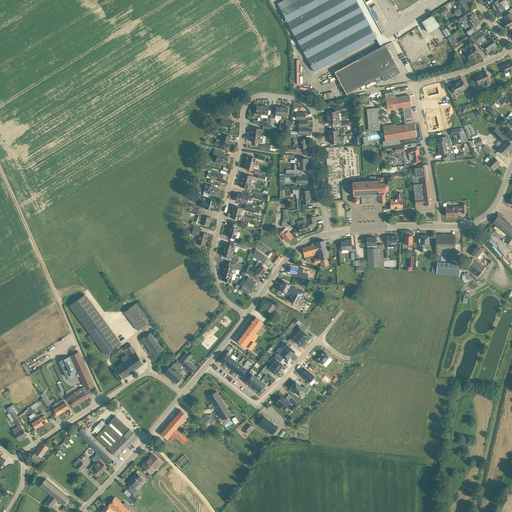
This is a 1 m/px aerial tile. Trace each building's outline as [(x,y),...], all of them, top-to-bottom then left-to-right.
[(283,0),(277,3),(280,9),(300,45),(314,71),(376,38),(356,2),(354,0),(283,0)] [(455,10),(454,15),(456,15),(457,16),(469,8),(466,4),(467,3),(464,0),(459,0),(456,3),(460,9),(457,10),(455,10)] [(497,0),(490,4),(493,9),(494,8),(497,14),(505,9),(504,9),(508,6),(504,0),(497,0)] [(446,7),(438,12),(441,16),(441,17),(449,11),(446,7)] [(461,22),(465,26),(477,18),(474,13),(472,14),(470,11),(458,18),(461,22)] [(511,15),(510,13),(508,14),(504,17),(506,20),(502,22),(506,29),(511,25),(511,15)] [(420,21),(427,32),(438,25),(431,14),(420,21)] [(466,32),(469,35),(471,34),(481,27),(479,24),(481,23),(477,18),(465,26),(464,27),(465,29),(466,29),(467,28),(469,30),(466,32)] [(446,27),(441,30),(446,37),(450,34),(446,27)] [(473,45),(477,42),(476,40),(472,35),(468,38),(473,45)] [(476,40),(477,42),(482,50),(485,48),(488,52),(493,49),(487,41),(483,35),(476,40)] [(489,40),(487,41),(493,49),(497,46),(490,35),(487,37),(489,40)] [(458,42),(455,37),(449,41),(452,46),(458,42)] [(335,72),(347,94),(375,78),(378,82),(383,80),(383,81),(400,72),(385,45),(335,72)] [(465,52),(470,59),(475,55),(476,56),(479,54),(474,46),(465,52)] [(511,60),(500,66),(504,74),(511,69),(511,60)] [(490,85),(488,80),(489,80),(485,71),(481,73),(481,74),(475,77),(477,82),(478,85),(484,82),(486,87),(490,85)] [(453,90),(452,91),(453,93),(454,93),(455,94),(466,89),(462,80),(450,85),(453,90)] [(446,96),(443,86),(438,87),(438,86),(435,87),(434,86),(432,87),(430,88),(425,89),(426,94),(427,94),(428,97),(435,95),(435,98),(446,96)] [(503,90),(504,91),(509,97),(511,94),(511,93),(506,87),(503,90)] [(465,93),(469,100),(476,97),(472,90),(465,93)] [(385,93),(388,110),(403,107),(405,123),(413,122),(410,106),(411,106),(409,96),(396,98),(395,91),(385,93)] [(496,100),(500,105),(508,98),(504,93),(496,100)] [(261,118),(261,115),(261,114),(262,106),(257,105),(256,114),(253,113),(252,117),(260,118),(261,118)] [(485,110),(492,117),(497,113),(489,106),(485,110)] [(367,109),(369,131),(379,130),(377,108),(367,109)] [(439,110),(429,112),(430,117),(429,117),(430,120),(429,120),(430,123),(430,125),(431,125),(432,130),(437,129),(436,128),(439,127),(438,121),(441,120),(439,110)] [(222,118),(220,125),(231,128),(233,121),(228,119),(229,118),(230,114),(221,112),(216,114),(216,116),(222,118)] [(399,139),(416,136),(414,123),(396,126),(396,124),(383,126),(386,146),(400,144),(399,139)] [(463,125),(467,137),(474,135),(469,123),(463,125)] [(329,134),(328,134),(328,137),(337,136),(337,134),(337,133),(339,133),(339,130),(347,130),(347,126),(342,126),(333,127),(333,130),(329,131),(329,134)] [(461,134),(459,134),(461,142),(468,141),(462,128),(460,128),(461,134)] [(500,148),(498,150),(504,155),(504,154),(504,155),(507,153),(506,152),(511,146),(511,144),(496,128),(491,133),(501,142),(497,146),(500,148)] [(222,134),(221,140),(217,139),(215,144),(220,145),(229,147),(230,143),(229,143),(231,136),(222,134)] [(260,135),(251,134),(250,141),(262,143),(263,136),(260,135)] [(437,146),(437,148),(452,145),(451,138),(447,136),(439,138),(440,141),(437,142),(438,145),(437,146)] [(468,141),(471,148),(475,147),(482,145),(481,138),(474,140),(468,141)] [(307,139),(299,139),(299,144),(295,144),(293,144),(293,146),(296,146),(296,148),(307,148),(307,139)] [(452,145),(437,148),(438,151),(439,151),(440,155),(442,154),(443,158),(450,156),(450,160),(463,157),(462,152),(454,154),(452,145)] [(491,150),(485,145),(482,149),(487,154),(491,150)] [(408,150),(410,160),(413,159),(414,164),(420,163),(418,148),(408,150)] [(215,162),(226,165),(228,157),(223,156),(224,152),(215,149),(212,157),(216,159),(215,162)] [(491,161),(488,164),(493,168),(494,169),(497,166),(496,165),(499,162),(494,157),(494,158),(490,154),(487,157),(491,161)] [(248,156),(246,162),(258,165),(259,162),(255,161),(256,158),(248,156)] [(258,165),(246,162),(245,168),(253,171),(254,167),(258,168),(258,165)] [(418,167),(411,168),(415,205),(423,204),(423,205),(433,204),(428,164),(418,165),(418,167)] [(210,179),(217,180),(221,182),(223,174),(217,173),(217,172),(213,171),(212,171),(210,179)] [(243,174),(242,180),(251,182),(251,180),(255,180),(256,177),(243,174)] [(353,182),(353,184),(352,184),(352,185),(353,187),(350,187),(350,191),(353,191),(353,193),(353,194),(353,196),(355,196),(355,198),(354,198),(353,199),(353,202),(355,204),(358,203),(359,202),(359,199),(361,199),(362,204),(376,203),(376,202),(379,202),(379,203),(385,202),(385,201),(390,201),(390,199),(389,190),(387,190),(388,190),(388,189),(389,188),(389,187),(389,186),(388,185),(388,184),(387,184),(387,183),(386,183),(385,183),(384,183),(384,177),(378,177),(378,180),(373,181),(373,180),(370,180),(370,181),(360,181),(358,181),(353,182)] [(251,182),(242,180),(240,187),(252,190),(253,186),(250,185),(251,182)] [(212,187),(212,186),(206,184),(205,188),(208,189),(207,193),(216,195),(218,188),(212,187)] [(300,186),(293,186),(293,190),(293,193),(298,193),(298,198),(311,197),(310,194),(309,194),(309,190),(300,191),(300,186)] [(235,201),(247,204),(248,200),(251,201),(252,196),(249,195),(245,194),(244,195),(237,193),(235,201)] [(390,199),(390,201),(390,202),(390,209),(402,208),(402,199),(401,199),(401,193),(397,193),(397,199),(390,199)] [(311,197),(298,198),(297,198),(297,202),(298,210),(306,209),(306,204),(310,203),(309,200),(311,200),(311,197)] [(215,201),(203,198),(201,207),(213,210),(215,201)] [(460,207),(445,207),(446,216),(452,216),(452,217),(458,216),(458,210),(461,210),(462,213),(466,213),(466,203),(460,204),(460,207)] [(234,206),(232,212),(244,215),(243,211),(242,211),(243,208),(234,206)] [(245,215),(244,215),(232,212),(231,218),(241,220),(243,221),(245,215)] [(203,216),(199,215),(197,222),(209,225),(211,218),(203,216)] [(511,225),(498,215),(492,223),(511,238),(511,225)] [(302,224),(298,226),(299,228),(300,233),(310,230),(309,227),(316,225),(314,216),(308,218),(309,222),(307,223),(305,219),(301,220),(302,224)] [(229,230),(227,236),(236,239),(236,238),(238,238),(240,232),(238,232),(238,229),(236,228),(237,225),(230,223),(228,230),(229,230)] [(201,232),(202,229),(197,227),(194,227),(192,234),(199,236),(197,243),(200,244),(205,245),(207,234),(201,232)] [(280,232),(282,236),(283,235),(287,241),(292,237),(288,231),(286,233),(284,230),(280,232)] [(412,235),(404,235),(404,244),(403,244),(403,248),(408,248),(408,247),(412,247),(412,235)] [(397,236),(387,236),(387,247),(397,246),(397,236)] [(420,238),(419,238),(419,242),(420,242),(420,245),(420,251),(428,252),(429,236),(420,236),(420,238)] [(455,236),(436,236),(436,261),(438,261),(440,262),(440,256),(455,256),(455,236)] [(379,267),(384,267),(383,261),(383,258),(383,250),(383,244),(376,244),(376,237),(367,238),(367,241),(366,241),(366,242),(367,242),(368,259),(359,260),(359,266),(379,267)] [(312,246),(302,248),(304,257),(318,254),(319,258),(313,259),(315,264),(320,262),(321,267),(329,265),(327,258),(328,257),(324,240),(315,242),(311,244),(312,246)] [(341,242),(341,249),(350,249),(350,251),(355,251),(355,246),(352,246),(351,240),(345,240),(345,242),(341,242)] [(224,246),(223,249),(232,251),(232,247),(234,248),(235,245),(226,243),(225,246),(224,246)] [(477,245),(471,253),(477,258),(477,257),(480,259),(484,253),(482,252),(483,250),(477,245)] [(256,247),(253,255),(264,263),(268,257),(267,256),(267,255),(256,247)] [(232,251),(223,249),(222,251),(223,252),(222,255),(228,257),(227,260),(230,260),(232,261),(233,256),(232,256),(232,255),(231,254),(232,251)] [(270,257),(269,258),(272,261),(276,264),(281,258),(274,252),(271,250),(267,255),(270,257)] [(471,264),(467,269),(478,277),(485,267),(474,258),(470,263),(471,264)] [(225,264),(224,270),(231,272),(233,273),(235,273),(236,269),(234,269),(234,267),(235,262),(232,261),(230,260),(228,265),(225,264)] [(440,262),(438,261),(437,270),(436,273),(436,274),(458,276),(459,263),(440,262)] [(256,272),(262,276),(267,269),(261,265),(259,264),(257,262),(255,265),(259,268),(256,272)] [(298,268),(290,266),(289,272),(294,273),(294,276),(307,279),(308,275),(302,273),(303,268),(298,267),(298,268)] [(231,272),(224,270),(222,276),(225,277),(224,281),(231,283),(232,276),(233,273),(231,272)] [(465,273),(461,275),(462,277),(461,278),(464,282),(469,279),(465,273)] [(240,289),(248,294),(256,282),(248,277),(240,289)] [(279,290),(277,293),(281,295),(282,292),(287,294),(287,293),(291,295),(288,300),(302,307),(307,298),(303,296),(305,292),(291,285),(292,284),(283,280),(278,290),(279,290)] [(208,289),(204,281),(198,284),(202,292),(208,289)] [(85,294),(69,306),(105,355),(121,343),(85,294)] [(278,317),(285,320),(287,312),(281,310),(281,309),(269,301),(265,308),(271,312),(275,315),(276,313),(279,315),(278,317)] [(124,312),(138,330),(151,321),(138,302),(124,312)] [(237,341),(245,347),(245,346),(251,351),(251,350),(252,351),(257,344),(257,343),(254,341),(258,335),(256,333),(263,323),(255,317),(248,326),(237,341)] [(301,329),(297,334),(304,340),(308,335),(304,331),(301,329)] [(163,350),(163,349),(151,332),(141,339),(153,356),(163,350)] [(291,337),(289,340),(293,344),(295,341),(300,345),(304,340),(297,334),(293,339),(291,337)] [(115,368),(123,378),(144,363),(132,347),(133,347),(130,343),(124,347),(131,357),(115,368)] [(286,344),(283,349),(291,356),(295,351),(286,344)] [(277,351),(275,354),(280,359),(282,356),(287,361),(291,356),(283,349),(279,353),(277,351)] [(323,350),(316,359),(322,365),(330,356),(323,350)] [(66,377),(78,371),(84,386),(86,389),(90,387),(91,388),(94,386),(86,368),(79,352),(59,361),(66,377)] [(228,352),(220,361),(225,365),(225,364),(231,357),(232,355),(228,352)] [(188,361),(192,357),(188,354),(186,353),(179,361),(178,360),(176,363),(175,362),(175,363),(170,368),(169,367),(164,373),(176,383),(183,375),(176,369),(178,366),(179,367),(182,364),(190,371),(195,367),(192,364),(191,365),(188,361)] [(235,360),(231,357),(225,364),(229,367),(235,360)] [(235,360),(229,367),(233,370),(239,363),(235,360)] [(277,360),(273,364),(280,370),(283,366),(277,360)] [(60,380),(53,361),(48,363),(54,382),(60,380)] [(239,363),(233,370),(237,373),(243,366),(239,363)] [(273,364),(269,369),(275,375),(280,370),(273,364)] [(243,366),(237,373),(241,377),(247,369),(243,366)] [(306,369),(301,375),(309,382),(315,376),(306,369)] [(250,376),(245,381),(250,385),(256,377),(252,374),(253,372),(250,370),(247,374),(250,376)] [(256,377),(250,385),(255,388),(261,381),(258,379),(260,376),(258,375),(256,377)] [(261,381),(255,388),(260,392),(260,391),(262,393),(266,389),(263,387),(266,384),(261,381)] [(295,381),(290,388),(299,395),(303,391),(305,394),(309,389),(305,385),(303,388),(295,381)] [(74,393),(66,398),(68,401),(70,400),(74,406),(87,398),(91,395),(88,390),(91,388),(90,387),(86,389),(84,386),(74,393)] [(217,391),(208,396),(223,420),(231,415),(217,391)] [(300,405),(293,398),(290,401),(286,397),(284,399),(282,396),(276,402),(278,404),(277,404),(282,410),(283,409),(284,409),(290,404),(291,405),(293,404),(297,408),(300,405)] [(57,402),(59,406),(63,411),(69,408),(63,399),(57,402)] [(16,422),(20,419),(19,418),(17,416),(17,414),(19,413),(14,404),(7,409),(10,413),(14,420),(16,422)] [(63,411),(59,406),(56,408),(54,405),(52,406),(54,411),(57,415),(63,411)] [(27,409),(17,416),(19,418),(28,412),(27,409)] [(178,428),(177,428),(187,416),(180,409),(160,433),(168,439),(169,436),(173,439),(175,437),(184,444),(189,438),(177,429),(178,428)] [(41,417),(38,419),(42,425),(48,421),(45,417),(44,415),(42,412),(40,414),(41,417)] [(42,425),(38,419),(36,416),(30,420),(33,424),(35,429),(42,425)] [(96,437),(116,456),(126,445),(128,447),(138,437),(115,416),(96,437)] [(278,426),(264,416),(257,424),(272,435),(278,426)] [(202,419),(200,421),(207,427),(208,426),(205,423),(206,422),(202,419)] [(249,423),(245,428),(250,432),(252,430),(250,428),(251,428),(253,429),(255,427),(253,425),(252,426),(249,423)] [(19,425),(18,426),(13,430),(19,439),(26,435),(22,429),(19,425)] [(80,428),(76,432),(100,455),(101,456),(109,464),(113,460),(80,428)] [(46,451),(48,447),(42,443),(40,447),(40,446),(38,449),(35,453),(34,453),(30,459),(37,464),(40,460),(41,458),(41,457),(46,451)] [(60,446),(58,449),(60,450),(60,451),(63,454),(66,451),(63,448),(60,446)] [(142,465),(152,473),(162,462),(153,454),(142,465)] [(175,463),(181,469),(190,461),(184,454),(175,463)] [(72,464),(80,471),(86,465),(79,458),(72,464)] [(92,472),(92,473),(95,475),(96,475),(98,473),(99,474),(107,466),(99,459),(93,465),(96,468),(92,472)] [(129,482),(135,487),(143,479),(136,473),(133,476),(133,477),(129,482)] [(44,505),(50,509),(57,500),(63,505),(69,497),(45,478),(40,485),(52,495),(44,505)] [(135,497),(138,493),(132,488),(129,492),(135,497)] [(105,506),(100,511),(108,511),(110,510),(110,509),(111,507),(116,511),(117,511),(118,511),(138,511),(125,502),(123,504),(114,497),(108,505),(109,505),(107,507),(105,506)]
